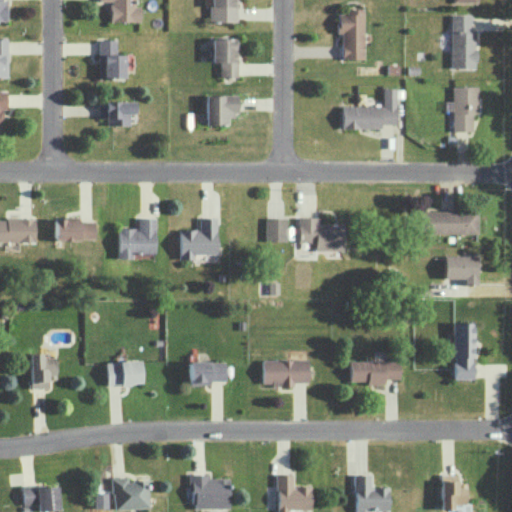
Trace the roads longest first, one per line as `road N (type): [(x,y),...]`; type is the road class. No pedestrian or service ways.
road 1 (residential): [(0,442),(144,426),(511,426)]
road 2 (residential): [(0,167),(511,169)]
road 3 (residential): [(280,0),(280,169)]
road 4 (residential): [(56,0),(59,167)]
